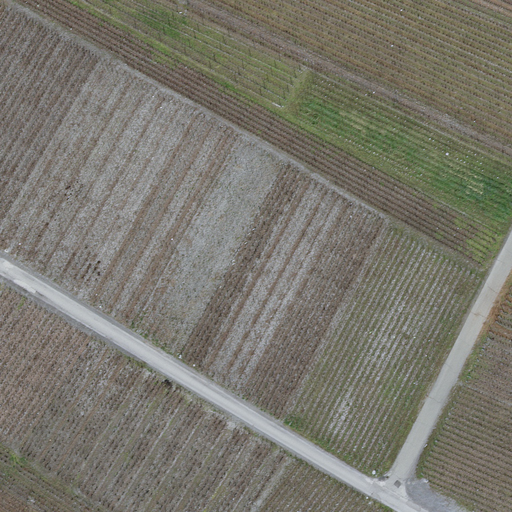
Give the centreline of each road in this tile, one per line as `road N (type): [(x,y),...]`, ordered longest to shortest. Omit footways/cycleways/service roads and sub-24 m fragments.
road 1 (track): [(0,266),(419,511)]
road 2 (track): [(381,491),(511,252)]
